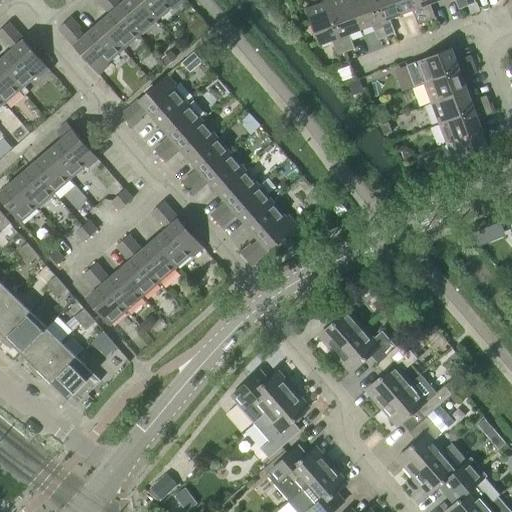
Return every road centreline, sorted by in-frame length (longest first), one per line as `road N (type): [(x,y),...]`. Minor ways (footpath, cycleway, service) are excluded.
road 1 (tertiary): [(266,303),(397,230),(511,183)]
road 2 (residential): [(402,511),(357,461),(346,417),(266,303)]
road 3 (tertiary): [(113,469),(266,303)]
road 4 (residential): [(169,184),(45,26)]
road 5 (residential): [(266,303),(169,184)]
road 6 (residential): [(113,469),(0,381)]
road 7 (residential): [(363,70),(472,29),(488,41)]
road 8 (residential): [(169,184),(73,265)]
